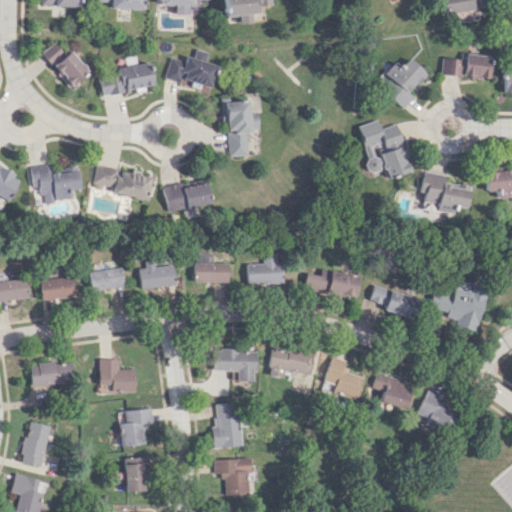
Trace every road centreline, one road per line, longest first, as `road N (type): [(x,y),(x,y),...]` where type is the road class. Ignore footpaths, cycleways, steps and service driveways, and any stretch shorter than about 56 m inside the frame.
road 1 (residential): [(0,336),(266,313),(394,345),(511,403)]
road 2 (residential): [(10,0),(13,59),(31,97),(87,130),(147,134)]
road 3 (residential): [(166,316),(181,511)]
road 4 (residential): [(147,134),(156,151),(172,155),(188,147),(194,132),(186,115),(167,109),(153,116),(147,134)]
road 5 (residential): [(472,124),(466,109),(451,103),(438,108),(431,125),(453,143),(472,124)]
